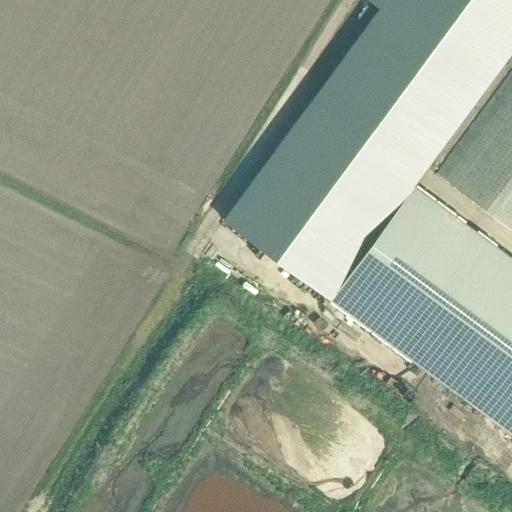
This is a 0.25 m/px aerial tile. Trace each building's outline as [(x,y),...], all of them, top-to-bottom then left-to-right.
[(225,221),(330,299),(414,185),(428,167),(436,173),(511,70),(511,0),(371,0),(382,8),(225,221)] [(511,70),(436,173),(511,229),(511,70)] [(511,257),(414,185),(330,299),(511,433),(511,257)] [(217,246),(219,239),(195,234),(193,241),(217,246)] [(249,296),(247,315),(259,316),(261,297),(249,296)]
